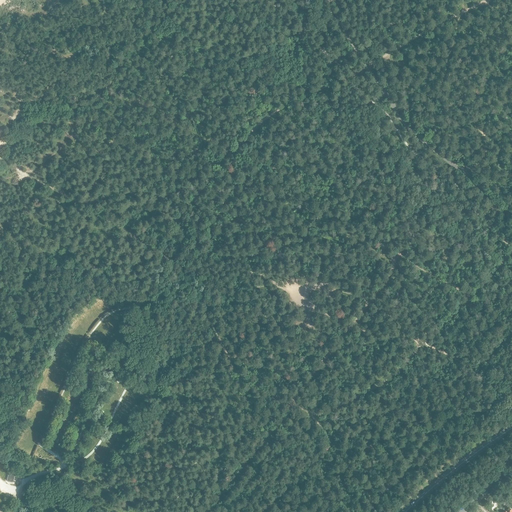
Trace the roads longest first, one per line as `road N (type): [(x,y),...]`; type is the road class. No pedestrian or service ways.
road 1 (unknown): [(428,0),(408,17),(351,34),(313,82),(274,93),(206,141),(312,182),(393,191),(389,220),(397,246),(384,284),(207,511)]
road 2 (unknown): [(188,0),(131,47),(92,102),(48,112),(0,147)]
road 3 (unknown): [(206,141),(166,185),(148,187),(88,139),(92,102)]
road 4 (secondary): [(405,511),(511,428)]
road 5 (unknown): [(511,296),(467,293),(396,254)]
